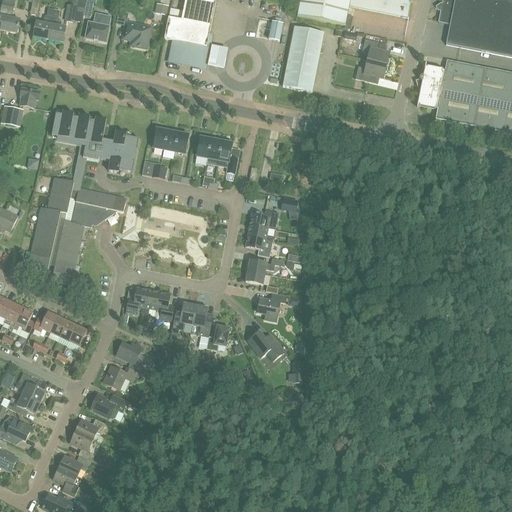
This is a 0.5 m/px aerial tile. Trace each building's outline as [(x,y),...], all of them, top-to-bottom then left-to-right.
[(0,31),(4,32),(10,0),(9,0),(3,0),(2,8),(1,8),(0,13),(0,31)] [(4,32),(18,34),(20,20),(12,19),(16,1),(10,0),(4,32)] [(39,0),(32,0),(32,4),(30,15),(38,16),(41,0),(39,0)] [(75,23),(82,25),(83,17),(86,0),(71,0),(70,6),(68,5),(64,22),(75,23)] [(94,1),(89,0),(86,0),(83,17),(91,18),(94,1)] [(172,62),(202,68),(215,5),(192,0),(185,0),(183,12),(170,9),(168,19),(164,40),(175,43),(172,62)] [(299,0),(296,17),(345,27),(349,7),(400,16),(400,17),(408,18),(411,0),(299,0)] [(511,58),(511,0),(510,0),(442,0),(438,23),(450,25),(446,46),(511,58)] [(157,5),(155,15),(167,17),(169,7),(157,5)] [(15,12),(25,16),(27,10),(17,6),(15,12)] [(34,38),(48,41),(54,11),(48,10),(47,18),(45,17),(44,25),(37,23),(34,38)] [(48,41),(63,44),(66,29),(58,27),(59,20),(58,20),(60,12),(54,11),(48,41)] [(136,48),(148,50),(152,29),(127,23),(128,15),(119,13),(117,24),(126,26),(123,40),(137,43),(136,48)] [(86,39),(107,43),(112,17),(95,14),(93,24),(89,23),(86,39)] [(280,43),(283,25),(272,23),(269,41),(280,43)] [(283,87),(312,93),(324,34),(295,28),(283,87)] [(367,64),(386,68),(389,54),(376,51),(378,44),(365,41),(362,53),(369,54),(367,64)] [(222,49),(211,47),(206,68),(218,70),(224,71),(228,50),(222,49)] [(473,138),(493,142),(495,132),(511,135),(511,73),(447,61),(445,71),(425,67),(423,77),(422,77),(421,77),(420,78),(420,79),(420,80),(420,81),(421,82),(422,82),(417,107),(437,111),(435,120),(474,128),(473,138)] [(356,80),(368,83),(370,76),(383,80),(386,68),(367,64),(365,70),(359,68),(356,80)] [(20,107),(35,110),(36,101),(39,102),(40,93),(22,89),(20,101),(21,101),(20,107)] [(2,124),(20,128),(23,112),(19,111),(5,108),(2,124)] [(52,282),(71,287),(84,228),(92,230),(94,219),(97,219),(102,216),(105,221),(111,218),(118,213),(123,214),(126,200),(79,190),(86,160),(98,162),(99,159),(111,161),(109,172),(119,174),(120,171),(132,173),(132,174),(133,174),(135,163),(134,163),(136,151),(137,151),(139,140),(126,138),(127,135),(116,133),(114,145),(102,142),(107,121),(96,119),(95,124),(89,123),(90,118),(80,116),(79,121),(73,120),(74,115),(64,113),(63,118),(57,116),(57,115),(56,115),(52,137),(53,136),(82,142),(74,184),(55,179),(48,210),(41,209),(28,270),(47,274),(46,277),(53,278),(52,282)] [(153,149),(164,151),(167,133),(157,131),(153,149)] [(164,151),(174,153),(178,135),(167,133),(164,151)] [(174,153),(186,155),(189,137),(178,135),(174,153)] [(197,158),(207,160),(211,141),(200,139),(197,158)] [(211,141),(207,160),(206,165),(217,167),(218,162),(222,143),(211,141)] [(218,162),(217,167),(227,169),(226,174),(235,176),(239,160),(230,158),(233,145),(222,143),(218,162)] [(28,170),(36,172),(38,164),(30,162),(28,170)] [(153,179),(158,180),(161,168),(155,167),(153,179)] [(158,180),(164,181),(167,169),(161,168),(158,180)] [(270,180),(283,183),(284,177),(271,174),(270,180)] [(208,189),(213,190),(214,184),(215,180),(206,178),(204,187),(208,187),(208,189)] [(298,202),(283,199),(281,211),(296,214),(298,202)] [(3,230),(10,234),(18,218),(5,212),(0,222),(0,233),(1,234),(3,230)] [(253,216),(250,227),(267,230),(267,229),(276,231),(279,214),(265,212),(264,218),(253,216)] [(156,222),(177,226),(178,218),(157,214),(156,222)] [(250,227),(248,238),(272,242),(273,238),(265,237),(267,230),(250,227)] [(274,237),(273,244),(280,245),(282,238),(274,237)] [(273,242),(272,242),(248,238),(246,249),(259,251),(258,257),(269,259),(273,242)] [(288,262),(300,264),(301,258),(289,256),(288,262)] [(271,265),(274,266),(283,268),(284,262),(272,259),(271,265)] [(246,272),(265,276),(266,271),(273,273),(274,266),(267,265),(250,261),(249,265),(246,272)] [(246,283),(263,287),(265,276),(246,272),(246,280),(246,283)] [(305,280),(308,280),(308,273),(293,273),(293,276),(282,275),(281,287),(305,288),(305,280)] [(128,300),(125,314),(137,316),(138,309),(144,310),(148,292),(136,290),(134,302),(128,300)] [(159,295),(148,292),(144,310),(143,315),(144,315),(142,326),(146,326),(149,311),(156,312),(159,295)] [(159,295),(156,312),(161,313),(159,321),(171,323),(174,309),(168,308),(170,297),(159,295)] [(265,321),(276,323),(280,304),(285,305),(286,298),(272,295),(271,302),(260,300),(258,314),(266,316),(265,321)] [(288,307),(301,309),(302,301),(290,298),(288,307)] [(6,320),(13,305),(4,301),(0,308),(0,317),(6,320)] [(12,333),(14,330),(13,330),(23,310),(13,305),(6,320),(4,324),(10,327),(9,330),(10,332),(12,333)] [(185,325),(192,327),(196,307),(184,305),(181,317),(175,316),(173,329),(184,331),(185,325)] [(198,337),(209,339),(209,338),(211,325),(206,324),(208,310),(196,307),(192,327),(199,328),(198,337)] [(13,330),(14,330),(17,331),(19,326),(23,328),(22,331),(30,334),(35,324),(29,322),(33,314),(23,310),(13,330)] [(51,334),(58,319),(48,314),(45,321),(39,318),(34,331),(40,334),(42,330),(47,332),(45,336),(49,338),(51,334)] [(51,334),(61,338),(68,323),(58,319),(51,334)] [(61,338),(70,343),(77,328),(68,323),(61,338)] [(70,343),(79,347),(87,332),(77,328),(70,343)] [(207,351),(217,353),(219,347),(226,348),(230,330),(217,328),(215,339),(209,338),(209,339),(207,351)] [(152,334),(144,333),(143,338),(150,341),(152,334)] [(271,348),(260,334),(248,343),(261,360),(267,355),(273,363),(284,354),(276,344),(271,348)] [(33,348),(42,353),(45,347),(36,342),(33,348)] [(116,358),(134,367),(142,350),(135,347),(133,351),(122,346),(116,358)] [(292,363),(292,385),(303,385),(304,363),(292,363)] [(104,385),(119,392),(125,380),(132,384),(137,374),(127,369),(124,375),(111,368),(104,385)] [(142,376),(152,380),(154,374),(144,370),(142,376)] [(253,379),(250,371),(244,374),(247,381),(253,379)] [(7,376),(2,387),(9,390),(10,387),(9,386),(12,379),(7,376)] [(25,390),(22,397),(40,406),(46,394),(32,388),(35,382),(23,376),(18,387),(25,390)] [(297,395),(294,402),(301,404),(303,398),(297,395)] [(109,419),(113,421),(115,419),(118,412),(122,414),(128,402),(114,396),(111,402),(98,396),(91,412),(109,420),(109,419)] [(12,400),(7,410),(19,416),(21,410),(35,417),(40,406),(22,397),(19,403),(12,400)] [(0,430),(0,438),(16,446),(19,440),(25,443),(32,428),(14,420),(9,431),(1,428),(0,430)] [(76,433),(94,441),(99,430),(103,432),(106,425),(96,420),(93,427),(82,422),(76,433)] [(78,457),(80,457),(89,462),(92,455),(88,453),(94,441),(76,433),(71,445),(81,450),(78,457)] [(0,469),(11,474),(18,460),(3,453),(7,445),(0,441),(0,469)] [(59,470),(77,478),(81,470),(87,473),(91,463),(80,457),(77,463),(65,458),(59,470)] [(62,493),(74,499),(79,489),(73,486),(77,478),(59,470),(54,481),(65,487),(62,493)] [(42,510),(45,511),(65,511),(66,511),(68,511),(71,511),(74,506),(61,499),(60,502),(49,496),(42,510)] [(74,510),(78,511),(90,511),(93,507),(79,500),(74,510)]
